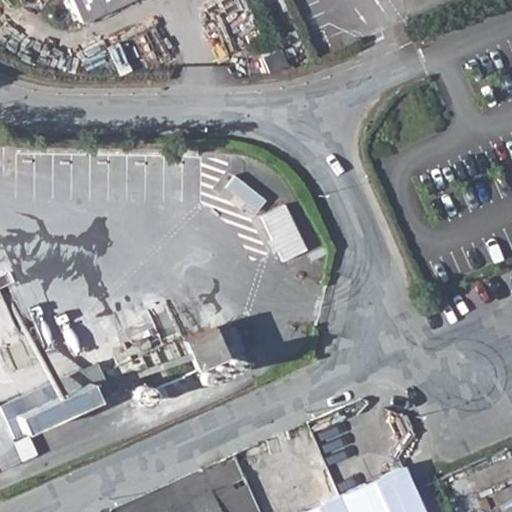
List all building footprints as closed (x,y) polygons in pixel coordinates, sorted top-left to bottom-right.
[(72,0),(85,23),(134,0),(72,0)] [(260,58),(267,75),(288,68),(279,49),(260,58)] [(279,194),(255,205),(284,269),(309,258),(279,194)] [(182,339),(195,366),(224,351),(211,324),(182,339)] [(231,327),(218,333),(228,356),(240,350),(231,327)] [(48,382),(0,402),(0,403),(13,434),(112,392),(104,373),(53,394),(48,382)] [(123,388),(122,395),(124,401),(129,406),(136,406),(141,404),(146,399),(146,392),(144,386),(138,382),(131,382),(126,384),(123,388)] [(421,511),(402,469),(301,511),(421,511)] [(221,511),(212,490),(161,511),(221,511)]
